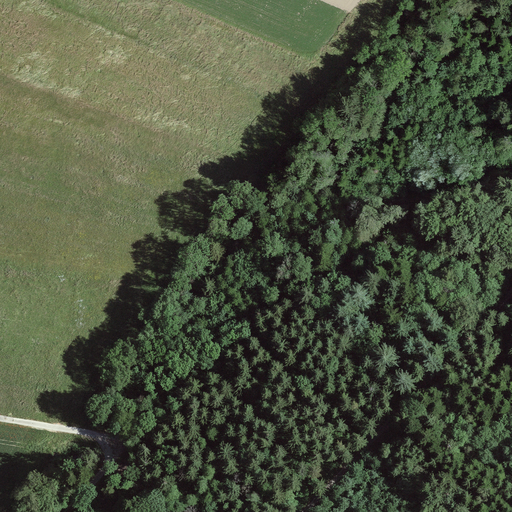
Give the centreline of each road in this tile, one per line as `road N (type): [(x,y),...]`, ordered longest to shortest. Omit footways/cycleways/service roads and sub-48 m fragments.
road 1 (track): [(303,511),(511,290)]
road 2 (track): [(67,511),(109,465),(112,446),(93,433),(0,417)]
